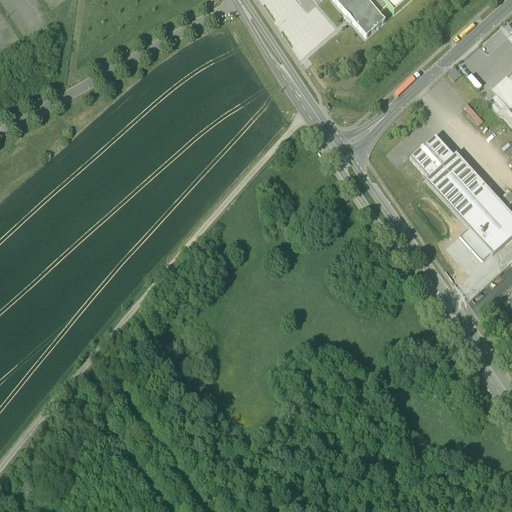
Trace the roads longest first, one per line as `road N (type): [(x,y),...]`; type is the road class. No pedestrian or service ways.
road 1 (track): [(316,118),(0,490)]
road 2 (unclassified): [(511,402),(340,154)]
road 3 (unclassified): [(511,3),(340,154)]
road 4 (unclassified): [(340,154),(239,0)]
